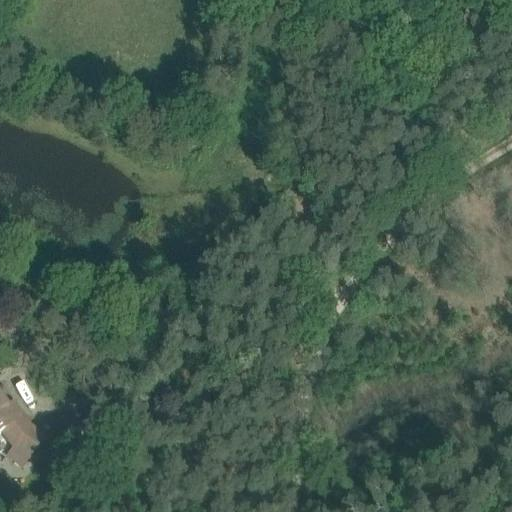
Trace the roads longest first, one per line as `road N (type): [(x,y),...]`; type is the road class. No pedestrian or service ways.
road 1 (track): [(293,511),(307,408),(334,309),(385,239),(431,196),(511,145)]
road 2 (track): [(334,309),(317,275),(287,89)]
